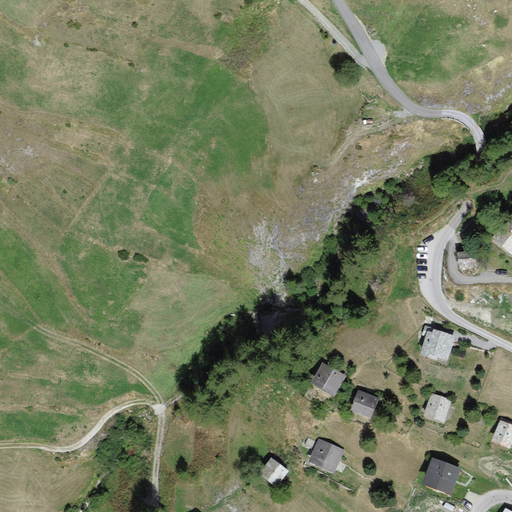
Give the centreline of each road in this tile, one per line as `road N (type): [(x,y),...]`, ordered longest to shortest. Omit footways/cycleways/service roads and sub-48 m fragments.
road 1 (track): [(451,227),(479,163),(477,132),(459,116),(406,103),(338,0)]
road 2 (track): [(163,411),(127,371),(0,308)]
road 3 (track): [(163,411),(143,402),(120,406),(66,450),(0,446)]
road 4 (residential): [(511,348),(438,301),(437,264),(451,227)]
